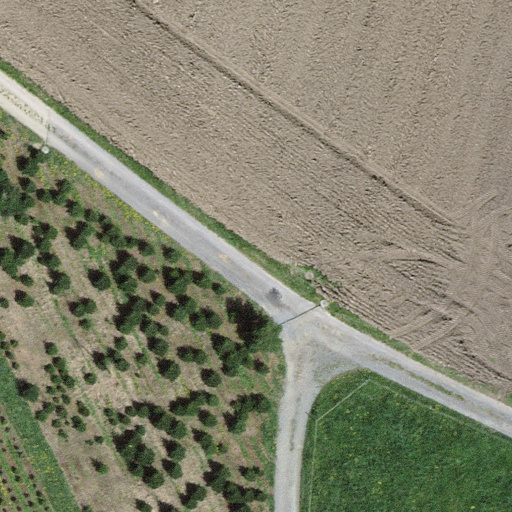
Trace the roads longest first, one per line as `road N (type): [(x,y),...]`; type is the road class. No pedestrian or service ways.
road 1 (track): [(0,83),(294,346),(511,436)]
road 2 (track): [(286,511),(294,346)]
